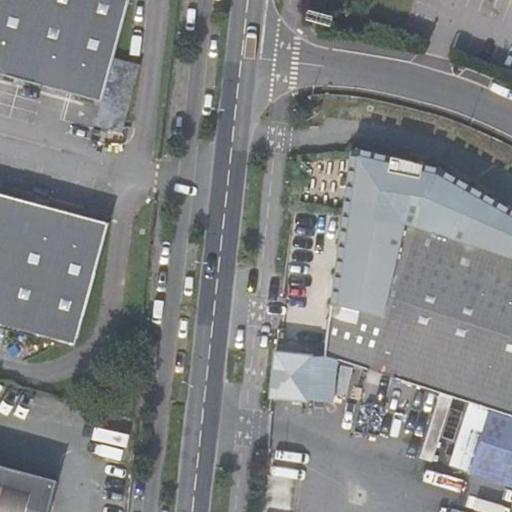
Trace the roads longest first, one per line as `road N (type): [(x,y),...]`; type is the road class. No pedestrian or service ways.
road 1 (tertiary): [(242,58),(193,511)]
road 2 (residential): [(511,118),(427,82),(242,58)]
